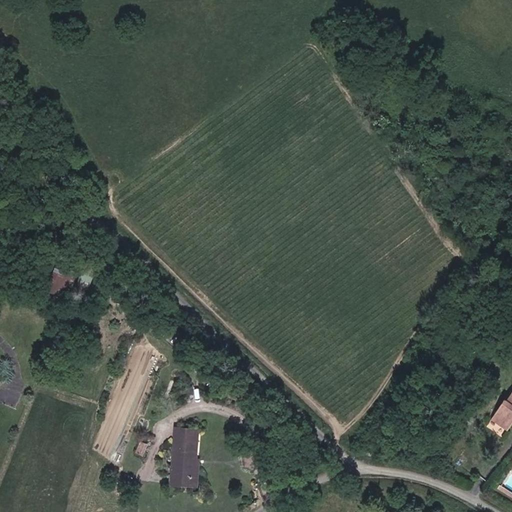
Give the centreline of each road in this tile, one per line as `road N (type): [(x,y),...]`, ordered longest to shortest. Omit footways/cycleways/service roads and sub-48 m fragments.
road 1 (unclassified): [(0,244),(59,218),(98,224),(359,467)]
road 2 (unclassified): [(359,467),(408,472),(494,511)]
